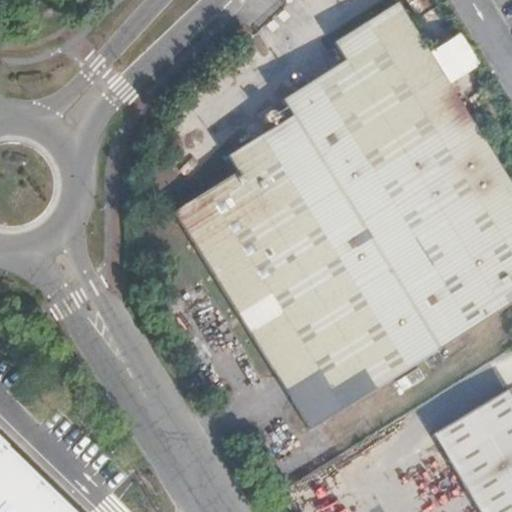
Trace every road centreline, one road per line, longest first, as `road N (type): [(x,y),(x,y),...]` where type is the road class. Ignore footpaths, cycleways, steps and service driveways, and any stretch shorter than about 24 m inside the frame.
road 1 (tertiary): [(74,162),(107,105),(222,0)]
road 2 (tertiary): [(165,0),(75,90),(27,120)]
road 3 (residential): [(131,375),(86,284),(71,214)]
road 4 (residential): [(19,250),(131,375)]
road 5 (residential): [(131,375),(213,511)]
